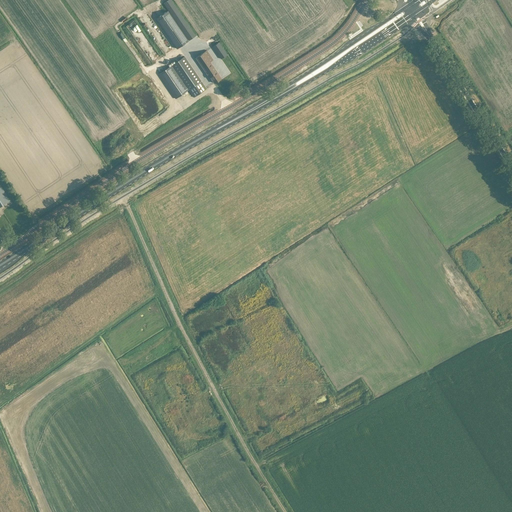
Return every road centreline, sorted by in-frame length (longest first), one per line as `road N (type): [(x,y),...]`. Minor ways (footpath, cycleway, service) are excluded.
road 1 (unclassified): [(369,0),(329,46),(0,254)]
road 2 (unclassified): [(284,511),(181,327),(126,203)]
road 3 (primary): [(0,265),(272,97)]
road 4 (primary): [(272,97),(410,16)]
road 5 (primary): [(404,7),(272,97)]
road 6 (unclassified): [(511,166),(428,34)]
